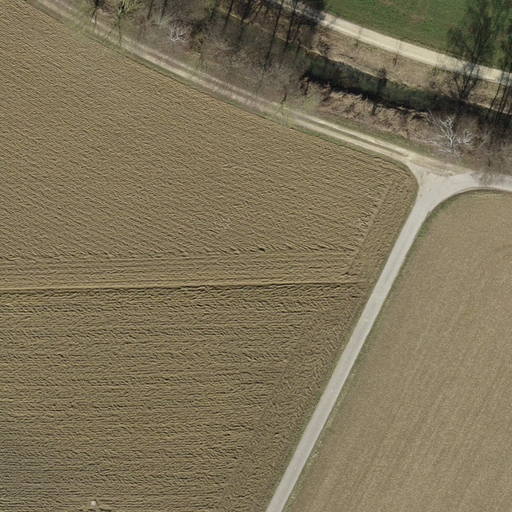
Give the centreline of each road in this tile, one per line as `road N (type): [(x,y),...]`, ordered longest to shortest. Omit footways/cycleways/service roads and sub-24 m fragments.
road 1 (track): [(444,160),(179,58),(79,0)]
road 2 (track): [(511,75),(417,50),(297,0)]
